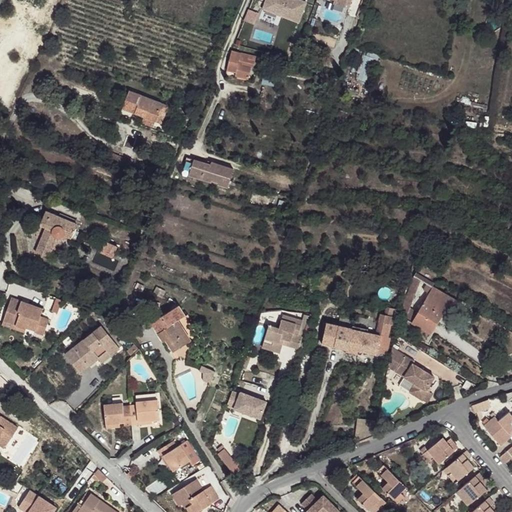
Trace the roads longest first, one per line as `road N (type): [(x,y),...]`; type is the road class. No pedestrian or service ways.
road 1 (residential): [(451,410),(273,484),(238,511)]
road 2 (residential): [(157,511),(0,363)]
road 3 (unknown): [(243,504),(169,387),(169,370)]
road 4 (unknown): [(245,0),(198,148)]
road 5 (unknown): [(257,495),(287,358)]
